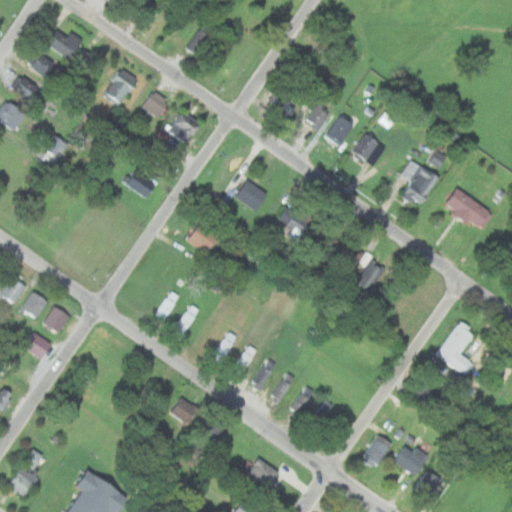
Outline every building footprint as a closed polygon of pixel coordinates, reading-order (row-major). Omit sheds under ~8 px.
[(68,59),(81,42),(60,25),(46,42),(68,59)] [(214,34),(204,25),(185,46),(195,54),(214,34)] [(91,55),(81,50),(74,64),(84,69),(91,55)] [(29,65),(44,78),(56,63),(40,51),(29,65)] [(138,80),(121,67),(102,93),(119,106),(138,80)] [(41,90),(22,76),(12,89),(30,104),(41,90)] [(140,105),(155,119),(168,104),(154,91),(140,105)] [(299,104),(283,91),(271,106),(287,119),(299,104)] [(0,121),(11,131),(25,115),(5,99),(0,105),(0,121)] [(305,119),(316,129),(329,114),(317,104),(305,119)] [(198,126),(178,112),(166,131),(185,144),(198,126)] [(354,124),(340,114),(325,136),(339,146),(354,124)] [(385,147),(364,133),(351,152),(372,166),(385,147)] [(41,149),(59,158),(67,143),(49,134),(41,149)] [(443,155),(433,148),(424,160),(435,167),(443,155)] [(411,182),(402,196),(419,207),(439,177),(410,158),(400,175),(411,182)] [(125,184),(146,197),(152,189),(130,175),(125,184)] [(235,197),(255,211),(267,194),(247,180),(235,197)] [(480,229),(492,211),(458,188),(446,205),(480,229)] [(205,253),(219,234),(200,221),(187,239),(205,253)] [(339,238),(330,228),(311,246),(321,256),(339,238)] [(344,276),(358,255),(345,246),(331,266),(344,276)] [(378,268),(365,260),(351,283),(364,291),(378,268)] [(0,294),(12,303),(24,286),(8,275),(0,286),(0,294)] [(153,314),(163,320),(177,295),(168,290),(153,314)] [(46,301),(31,291),(19,308),(34,318),(46,301)] [(68,316),(54,305),(41,321),(56,332),(68,316)] [(195,313),(186,308),(174,326),(183,332),(195,313)] [(477,332),(460,319),(435,353),(451,366),(477,332)] [(212,355),(222,360),(234,335),(224,330),(212,355)] [(23,346),(39,358),(50,344),(33,332),(23,346)] [(255,350),(246,344),(232,366),(241,372),(255,350)] [(249,381),(258,388),(276,365),(266,358),(249,381)] [(269,393),(278,400),(295,378),(286,371),(269,393)] [(435,411),(446,399),(424,380),(414,392),(435,411)] [(313,392),(303,385),(288,407),(298,414),(313,392)] [(0,410),(10,394),(0,388),(0,410)] [(197,408),(179,397),(168,413),(187,425),(197,408)] [(309,418),(318,427),(335,408),(325,399),(309,418)] [(219,423),(207,417),(200,432),(212,437),(219,423)] [(392,444),(377,433),(360,456),(376,467),(392,444)] [(394,459),(415,475),(429,456),(407,441),(394,459)] [(41,455),(29,448),(4,488),(23,500),(40,474),(33,469),(41,455)] [(242,477),(267,500),(284,481),(258,459),(242,477)] [(105,511),(107,510),(110,511),(118,511),(129,497),(86,469),(75,487),(80,491),(66,511),(105,511)] [(442,481),(430,470),(413,490),(426,500),(442,481)] [(231,511),(254,511),(239,501),(231,511)]
